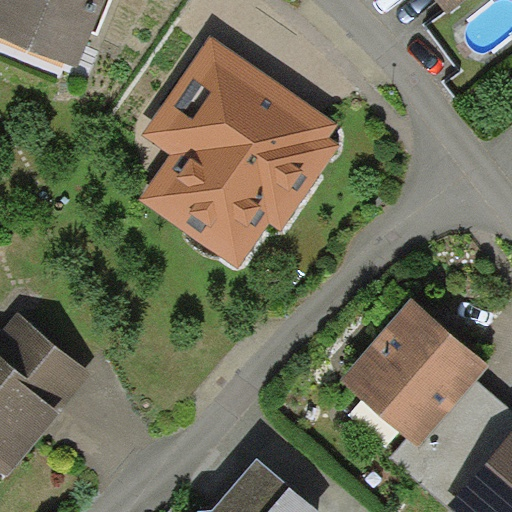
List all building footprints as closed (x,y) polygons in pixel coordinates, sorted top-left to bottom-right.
[(0,0),(0,35),(78,68),(106,0),(0,0)] [(463,0),(438,0),(448,12),(463,0)] [(338,124),(210,36),(143,133),(172,154),(140,199),(238,267),(270,223),(281,230),(340,145),(329,137),(338,124)] [(491,365),(412,297),(342,381),(410,439),(419,447),(479,379),(491,365)] [(93,374),(20,313),(0,335),(0,351),(28,376),(23,381),(62,414),(93,374)] [(0,351),(0,472),(1,471),(9,477),(51,426),(62,414),(23,381),(28,376),(0,351)] [(511,433),(511,409),(479,379),(419,447),(410,439),(391,457),(449,506),(511,433)] [(511,511),(511,433),(449,506),(455,511),(511,511)] [(322,511),(259,458),(213,511),(200,511),(198,511),(322,511)]
